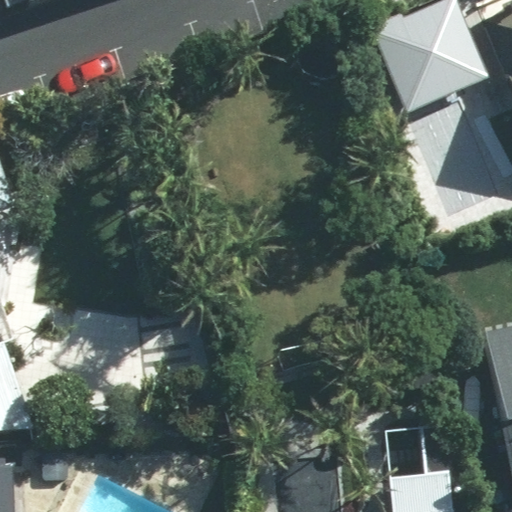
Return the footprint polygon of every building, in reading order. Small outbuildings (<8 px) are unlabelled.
[(511,9),(490,18),(511,69),(511,9)] [(0,214),(23,206),(0,144),(0,214)] [(511,323),(496,327),(511,410),(511,323)] [(14,511),(12,463),(0,464),(0,511),(14,511)] [(459,511),(454,475),(371,487),(374,511),(459,511)]
